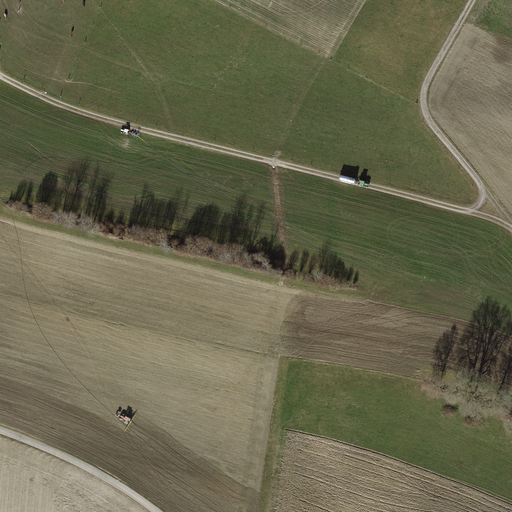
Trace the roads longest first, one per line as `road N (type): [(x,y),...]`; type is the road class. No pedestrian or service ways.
road 1 (track): [(0,74),(114,123),(511,229)]
road 2 (track): [(511,226),(424,108),(430,75),(474,0)]
road 3 (residential): [(157,511),(0,430)]
